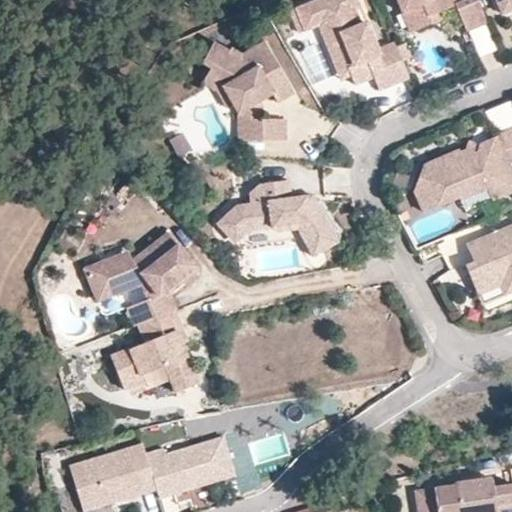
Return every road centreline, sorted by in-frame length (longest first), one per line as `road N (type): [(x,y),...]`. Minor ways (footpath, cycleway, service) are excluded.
road 1 (residential): [(451,355),(437,350),(373,203),(368,167),(382,142),(511,86)]
road 2 (residential): [(451,355),(446,374),(334,451),(282,501),(248,511)]
